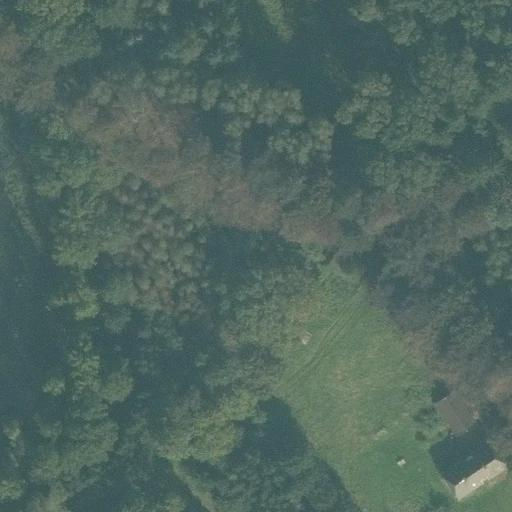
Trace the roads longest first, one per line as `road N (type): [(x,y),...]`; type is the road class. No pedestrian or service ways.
road 1 (unclassified): [(327,201),(105,108),(0,54)]
road 2 (unclassified): [(171,458),(327,201)]
road 3 (unclassified): [(511,402),(363,212)]
road 4 (unclassified): [(327,201),(440,0)]
road 5 (unknown): [(77,511),(108,494),(157,483),(197,492),(210,511)]
